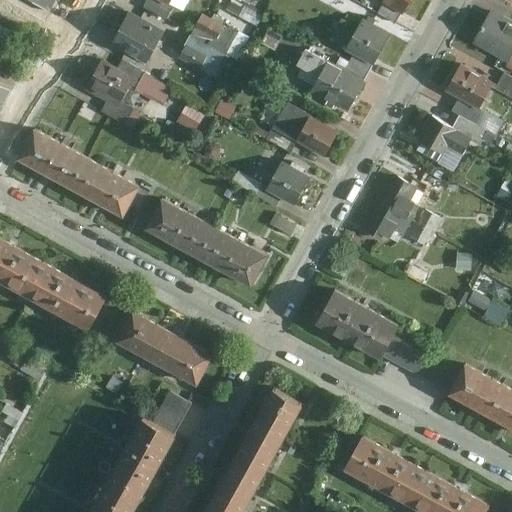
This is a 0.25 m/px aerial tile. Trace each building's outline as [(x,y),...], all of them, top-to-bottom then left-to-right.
[(31,0),(50,11),(56,0),(31,0)] [(171,5),(162,0),(148,0),(145,7),(167,19),(174,7),(171,5)] [(380,0),(385,3),(404,13),(411,0),(380,0)] [(404,13),(385,3),(379,13),(398,24),(404,13)] [(511,22),(491,11),(475,40),(511,60),(511,22)] [(165,33),(130,13),(114,42),(128,50),(150,61),(165,33)] [(225,28),(202,16),(196,28),(218,41),(225,28)] [(344,19),(333,39),(356,52),(378,64),(394,37),(365,21),(361,28),(344,19)] [(209,57),(186,46),(179,59),(202,71),(209,57)] [(152,62),(150,61),(128,50),(123,59),(147,72),(152,62)] [(346,70),(308,50),(299,66),(320,77),(311,93),(349,114),(367,81),(346,70)] [(378,64),(356,52),(351,61),(372,73),(378,64)] [(147,72),(123,59),(117,70),(135,79),(141,83),(147,72)] [(117,70),(102,61),(86,90),(108,102),(120,108),(123,103),(135,79),(117,70)] [(372,73),(351,61),(346,70),(367,81),(372,73)] [(461,65),(447,89),(461,96),(482,108),(496,84),(461,65)] [(21,87),(0,75),(0,109),(5,112),(21,87)] [(482,108),(461,96),(452,111),(460,116),(478,125),(487,110),(482,108)] [(135,109),(123,103),(120,108),(108,102),(102,112),(127,125),(135,109)] [(289,103),(275,128),(299,142),(326,157),(340,132),(289,103)] [(184,115),(202,125),(208,114),(191,104),(184,115)] [(454,127),(432,116),(418,141),(430,147),(425,156),(441,164),(450,148),(465,156),(471,145),(475,138),(454,127)] [(460,116),(454,127),(475,138),(471,145),(487,154),(492,144),(485,140),(490,131),(478,125),(460,116)] [(299,142),(275,128),(268,140),(292,154),(299,142)] [(19,162),(46,176),(63,145),(37,130),(19,162)] [(46,176),(72,191),(89,159),(63,145),(46,176)] [(72,191),(98,205),(116,174),(89,159),(72,191)] [(314,179),(283,162),(267,189),(298,206),(314,179)] [(263,185),(239,171),(233,181),(258,195),(263,185)] [(98,205),(125,219),(142,188),(116,174),(98,205)] [(382,204),(414,221),(422,206),(413,202),(421,188),(398,176),(382,204)] [(163,199),(147,227),(200,256),(216,228),(163,199)] [(382,204),(367,231),(385,240),(386,237),(393,241),(398,232),(406,236),(414,221),(382,204)] [(418,223),(434,232),(442,217),(426,209),(418,223)] [(434,232),(418,223),(411,236),(427,245),(434,232)] [(216,228),(200,256),(255,286),(271,258),(216,228)] [(0,279),(25,293),(43,261),(0,237),(0,279)] [(43,261),(25,293),(90,327),(107,294),(43,261)] [(336,290),(317,323),(387,360),(399,338),(405,328),(336,290)] [(117,339),(145,354),(161,323),(134,309),(117,339)] [(188,338),(161,323),(145,354),(171,368),(188,338)] [(197,382),(214,352),(188,338),(171,368),(197,382)] [(463,372),(399,338),(387,360),(451,394),(463,372)] [(451,394),(477,408),(492,380),(467,366),(463,372),(451,394)] [(477,408),(502,422),(511,404),(511,390),(492,380),(477,408)] [(290,427),(304,402),(274,387),(261,411),(290,427)] [(152,421),(174,433),(191,403),(169,391),(152,421)] [(511,404),(502,422),(511,426),(511,404)] [(266,469),(290,427),(261,411),(237,453),(266,469)] [(106,481),(140,499),(176,434),(174,433),(152,421),(142,416),(106,481)] [(345,467),(409,501),(426,469),(364,435),(345,467)] [(241,511),(242,511),(266,469),(237,453),(213,496),(241,511)] [(428,511),(486,511),(491,504),(426,469),(409,501),(428,511)] [(88,511),(132,511),(140,499),(106,481),(88,511)] [(241,511),(213,496),(203,511),(241,511)]
